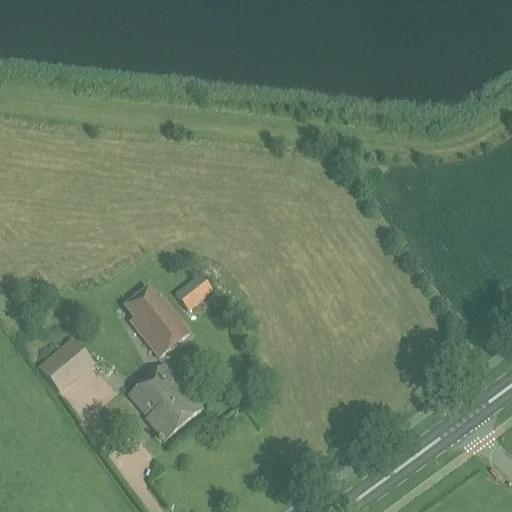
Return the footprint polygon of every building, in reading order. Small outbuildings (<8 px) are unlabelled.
[(174,296),(188,315),(213,295),(200,278),(174,296)] [(149,290),(127,307),(123,310),(132,321),(129,324),(159,361),(190,337),(160,299),(158,301),(149,290)] [(37,371),(60,398),(95,367),(71,341),(37,371)] [(128,398),(165,443),(201,413),(164,368),(128,398)] [(223,455),(249,426),(222,403),(197,432),(223,455)]
